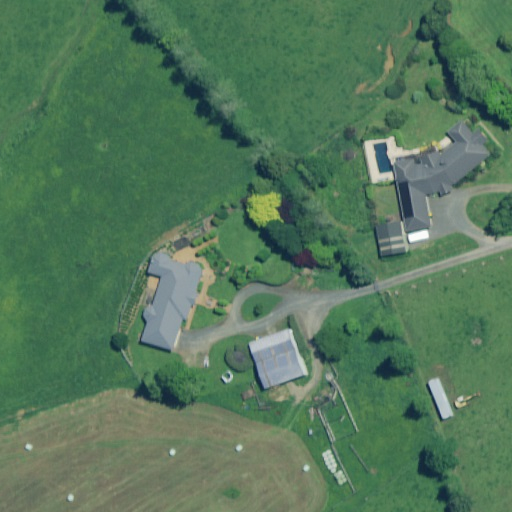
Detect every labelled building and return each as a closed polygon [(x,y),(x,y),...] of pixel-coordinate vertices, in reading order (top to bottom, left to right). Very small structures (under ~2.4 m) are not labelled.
[(451,134),(458,142),(448,150),(397,159),(409,233),(439,228),(433,195),(442,193),(445,198),(455,191),(458,189),(456,188),(496,154),(489,146),(493,143),(479,126),(475,130),(467,120),(451,134)] [(411,253),(406,222),(381,226),(386,257),(411,253)] [(168,277),(159,306),(153,305),(149,320),(154,321),(148,342),(179,351),(188,321),(193,322),(211,263),(193,258),(191,265),(174,260),(176,254),(162,250),(155,273),(168,277)] [(308,375),(292,330),(254,344),(270,388),(308,375)] [(249,362),(244,349),(229,355),(234,368),(249,362)]
